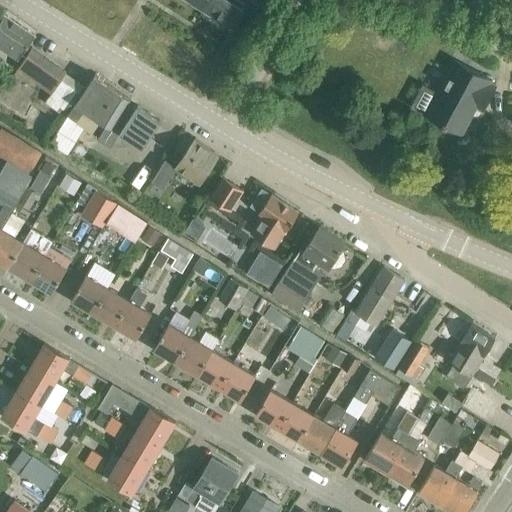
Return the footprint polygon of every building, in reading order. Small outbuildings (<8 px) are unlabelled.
[(187,0),(201,9),(207,0),(187,0)] [(238,0),(207,0),(201,9),(231,28),(246,5),(238,0)] [(0,46),(17,58),(34,34),(3,12),(0,17),(0,46)] [(69,104),(81,86),(63,73),(65,71),(30,47),(16,67),(51,91),(44,100),(58,110),(65,101),(69,104)] [(487,96),(494,83),(488,80),(489,79),(454,59),(425,112),(445,123),(445,122),(461,131),(481,93),(487,96)] [(119,129),(111,124),(129,98),(93,74),(67,113),(49,142),(66,153),(84,124),(98,133),(96,135),(108,144),(118,130),(141,146),(159,119),(136,104),(119,129)] [(0,154),(29,171),(41,151),(0,125),(0,154)] [(194,137),(174,165),(175,165),(198,181),(217,153),(194,137)] [(164,158),(151,178),(162,185),(175,165),(174,165),(164,158)] [(0,228),(11,211),(9,210),(31,174),(28,172),(6,159),(0,169),(0,202),(2,203),(0,206),(0,228)] [(40,192),(49,177),(48,176),(53,166),(44,161),(39,169),(29,186),(40,192)] [(231,210),(244,189),(223,175),(209,196),(231,210)] [(86,182),(75,200),(84,205),(80,211),(102,224),(116,200),(95,187),(86,182)] [(269,194),(261,188),(251,205),(259,210),(258,211),(260,212),(249,231),(273,247),(286,227),(297,210),(270,192),(269,194)] [(0,260),(7,265),(22,240),(14,235),(24,219),(11,211),(0,228),(0,260)] [(193,218),(187,228),(197,235),(203,225),(193,218)] [(337,248),(343,240),(319,224),(303,249),(299,247),(293,256),(278,280),(304,297),(320,272),(312,267),(317,259),(330,268),(339,266),(343,259),(341,250),(337,248)] [(28,278),(44,253),(51,240),(30,227),(22,240),(7,265),(28,278)] [(180,270),(191,252),(167,237),(160,248),(174,257),(170,264),(180,270)] [(167,255),(158,250),(151,260),(160,266),(167,255)] [(51,291),(66,266),(44,253),(28,278),(51,291)] [(267,256),(254,276),(267,285),(280,265),(267,256)] [(116,281),(123,270),(105,259),(98,270),(116,281)] [(375,321),(403,277),(383,264),(359,302),(354,309),(351,307),(348,312),(345,316),(353,321),(359,312),(375,321)] [(92,311),(106,286),(84,273),(70,298),(92,311)] [(235,307),(247,287),(229,277),(218,297),(235,307)] [(113,324),(128,299),(106,286),(92,311),(113,324)] [(135,337),(145,319),(150,312),(138,305),(146,292),(135,286),(128,299),(113,324),(135,337)] [(250,306),(257,294),(247,288),(240,300),(250,306)] [(264,308),(268,301),(260,296),(254,307),(262,311),(264,308)] [(290,332),(298,320),(270,302),(263,311),(283,324),(282,326),(290,332)] [(175,360),(190,335),(167,322),(152,347),(175,360)] [(472,373),(483,355),(482,354),(494,337),(470,322),(447,358),(453,361),(445,374),(463,385),(471,372),(472,373)] [(313,355),(322,339),(299,325),(286,347),(298,354),(302,348),(313,355)] [(196,373),(211,348),(217,338),(204,330),(198,340),(190,335),(175,360),(196,373)] [(428,346),(415,338),(413,340),(412,339),(402,355),(404,356),(398,365),(415,376),(422,366),(417,363),(428,346)] [(43,342),(29,365),(53,380),(62,366),(72,372),(77,364),(67,357),(68,356),(43,342)] [(337,365),(346,352),(332,343),(324,356),(337,365)] [(217,386),(232,361),(211,348),(196,373),(217,386)] [(351,373),(358,360),(347,354),(340,366),(351,373)] [(239,399),(249,381),(254,374),(232,361),(217,386),(239,399)] [(72,372),(70,376),(84,384),(87,378),(91,371),(77,363),(77,364),(72,372)] [(64,386),(53,380),(29,365),(15,389),(39,404),(50,409),(57,397),(64,386)] [(359,385),(353,395),(365,402),(370,392),(386,401),(396,385),(369,368),(359,385)] [(149,405),(111,382),(97,406),(106,412),(113,401),(141,418),(149,405)] [(276,425),(291,399),(269,386),(254,412),(276,425)] [(474,388),(464,404),(482,416),(492,400),(474,388)] [(15,389),(0,413),(25,427),(35,434),(43,421),(33,415),(39,404),(15,389)] [(63,417),(71,405),(57,397),(50,409),(63,417)] [(298,438),(313,412),(291,399),(276,425),(298,438)] [(319,451),(344,408),(332,401),(322,418),(313,412),(298,438),(319,451)] [(160,444),(174,420),(149,405),(141,418),(135,429),(160,444)] [(417,416),(407,434),(415,438),(423,424),(430,412),(431,412),(422,407),(417,416)] [(346,432),(356,416),(344,408),(319,451),(341,464),(356,438),(346,432)] [(100,425),(106,415),(99,410),(94,421),(100,425)] [(407,410),(395,427),(407,434),(417,416),(407,410)] [(438,443),(441,438),(450,423),(438,415),(426,435),(438,443)] [(116,436),(124,424),(110,416),(103,428),(116,436)] [(463,427),(452,420),(450,423),(441,438),(453,445),(463,427)] [(43,421),(35,434),(49,442),(57,429),(43,421)] [(378,432),(362,458),(384,472),(407,434),(395,427),(389,439),(378,432)] [(146,467),(160,444),(135,429),(121,452),(146,467)] [(407,434),(384,472),(406,484),(422,458),(411,452),(418,440),(415,438),(407,434)] [(467,454),(466,454),(475,459),(488,467),(496,454),(497,452),(476,439),(475,439),(475,440),(466,454),(467,454)] [(21,448),(10,464),(20,471),(44,489),(56,472),(31,454),(31,455),(21,448)] [(97,470),(104,457),(90,449),(83,462),(97,470)] [(466,454),(467,454),(466,454),(462,451),(459,450),(453,460),(450,458),(444,469),(432,462),(416,490),(437,503),(454,475),(460,465),(466,454)] [(132,491),(146,467),(121,452),(107,476),(132,491)] [(466,454),(460,465),(461,465),(468,470),(475,459),(466,454)] [(208,511),(212,511),(236,471),(210,455),(185,498),(208,511)] [(454,475),(437,503),(452,511),(461,511),(480,480),(471,475),(467,483),(454,475)] [(77,483),(72,496),(93,506),(99,493),(77,483)] [(227,511),(226,511),(273,511),(278,505),(252,489),(238,511),(227,511)] [(34,499),(49,510),(56,502),(40,490),(34,499)] [(175,495),(164,511),(183,511),(189,504),(175,495)]
